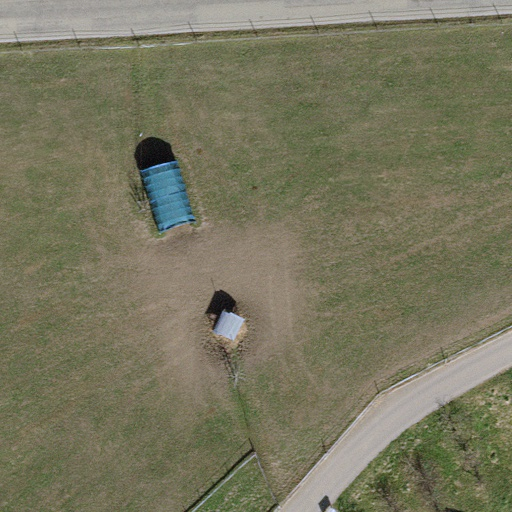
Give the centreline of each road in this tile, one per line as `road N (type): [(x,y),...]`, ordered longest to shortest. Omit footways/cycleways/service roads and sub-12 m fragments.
road 1 (tertiary): [(0,20),(415,0)]
road 2 (unclassified): [(511,352),(407,404),(307,511)]
